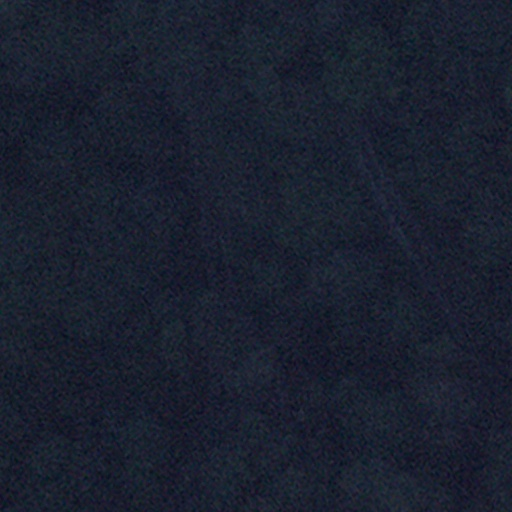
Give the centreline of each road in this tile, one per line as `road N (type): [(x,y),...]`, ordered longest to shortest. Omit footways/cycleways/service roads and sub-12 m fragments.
road 1 (track): [(325,0),(329,78),(394,229),(485,334),(498,431),(474,511)]
road 2 (track): [(183,511),(202,489),(204,279),(173,0)]
